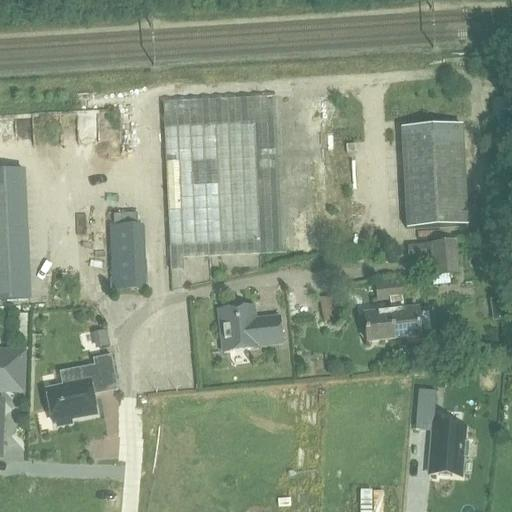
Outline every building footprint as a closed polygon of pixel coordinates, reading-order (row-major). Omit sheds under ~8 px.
[(343,249),(339,158),(165,166),(169,256),(343,249)] [(414,208),(413,192),(371,194),(372,210),(414,208)] [(111,293),(144,290),(141,226),(138,226),(138,215),(113,216),(114,227),(108,228),(111,293)] [(431,244),(434,267),(435,277),(459,275),(456,241),(431,244)] [(394,341),(420,338),(437,336),(434,308),(403,311),(401,300),(402,300),(400,282),(387,283),(389,302),(391,313),(394,341)] [(374,285),(376,303),(389,302),(387,283),(374,285)] [(332,298),(320,299),(324,321),(335,320),(332,298)] [(257,348),(281,345),(278,318),(255,321),(253,307),(218,311),(223,353),(257,350),(257,348)] [(394,341),(391,313),(364,315),(367,343),(394,341)] [(92,334),(96,350),(110,347),(106,331),(92,334)] [(308,359),(329,358),(328,338),(307,339),(308,359)] [(0,435),(1,403),(0,403),(0,391),(22,392),(23,355),(0,353),(0,435)] [(80,353),(80,367),(91,367),(91,353),(80,353)] [(110,362),(91,365),(92,372),(58,377),(60,393),(44,395),(49,427),(53,426),(54,430),(68,428),(67,424),(93,420),(89,396),(115,392),(110,362)] [(433,427),(436,393),(418,392),(415,432),(432,433),(432,427),(433,427)] [(217,446),(218,429),(212,428),(213,412),(182,409),(180,429),(179,429),(179,431),(180,431),(179,436),(179,438),(177,462),(209,465),(211,445),(217,446)] [(434,431),(430,479),(462,481),(463,463),(469,463),(470,446),(465,446),(466,433),(434,431)]
